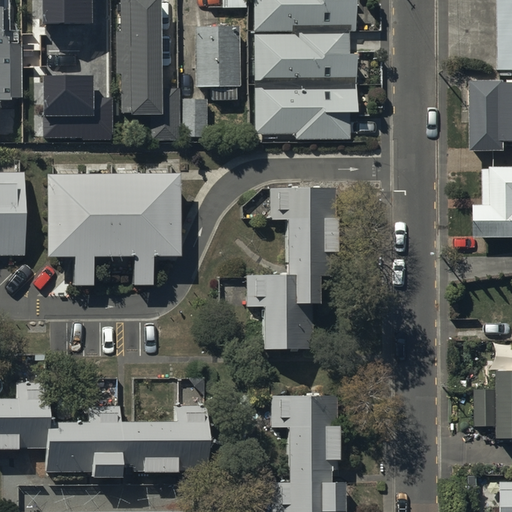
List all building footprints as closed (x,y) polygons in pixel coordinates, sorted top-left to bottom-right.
[(0,0),(0,99),(11,99),(11,96),(22,96),(22,42),(10,42),(10,35),(4,35),(4,6),(0,5),(0,0)] [(92,0),(42,0),(43,24),(93,24),(92,0)] [(159,0),(119,0),(119,34),(115,34),(115,77),(121,77),(121,116),(130,116),(130,120),(150,120),(150,142),(178,142),(178,90),(160,90),(159,0)] [(221,0),(222,10),(245,10),(245,0),(221,0)] [(252,0),(253,36),(348,35),(355,35),(355,2),(349,2),(348,0),(252,0)] [(511,0),(495,0),(495,72),(499,72),(499,77),(511,77),(511,72),(511,0)] [(240,29),(194,30),(194,90),(210,89),(210,102),(235,102),(235,89),(240,89),(240,29)] [(253,86),(355,86),(355,58),(348,58),(348,35),(253,36),(253,86)] [(94,74),(42,75),(43,137),(83,137),(83,140),(112,140),(111,97),(94,97),(94,74)] [(511,83),(468,84),(468,153),(502,153),(502,144),(511,144),(511,83)] [(355,86),(253,86),(254,136),(295,135),(295,141),(348,141),(348,117),(355,117),(355,86)] [(206,101),(181,101),(181,139),(206,139),(206,101)] [(511,169),(487,170),(487,172),(481,172),(481,208),(471,208),(471,240),(511,240),(511,169)] [(0,257),(24,258),(23,175),(0,175),(0,257)] [(180,261),(179,178),(45,178),(47,262),(73,261),(73,288),(93,288),(93,261),(134,260),(134,288),(153,287),(152,261),(180,261)] [(333,191),(268,191),(268,224),(287,224),(287,276),(245,277),(245,311),(262,311),(262,353),(307,352),(306,307),(319,307),(319,279),(334,279),(333,191)] [(494,391),(472,391),(472,427),(493,427),(493,443),(511,442),(511,374),(494,374),(494,391)] [(0,452),(45,453),(45,474),(91,474),(91,482),(121,482),(121,468),(132,468),(132,473),(142,473),(142,476),(177,476),(177,473),(209,473),(209,407),(174,407),(174,424),(119,424),(119,408),(88,408),(88,425),(49,425),(49,384),(15,384),(15,403),(0,402),(0,452)] [(339,397),(270,398),(271,431),(287,431),(287,485),(271,485),(271,511),(342,511),(343,485),(331,485),(331,463),(339,463),(339,397)] [(511,511),(511,482),(498,483),(498,511),(511,511)]
